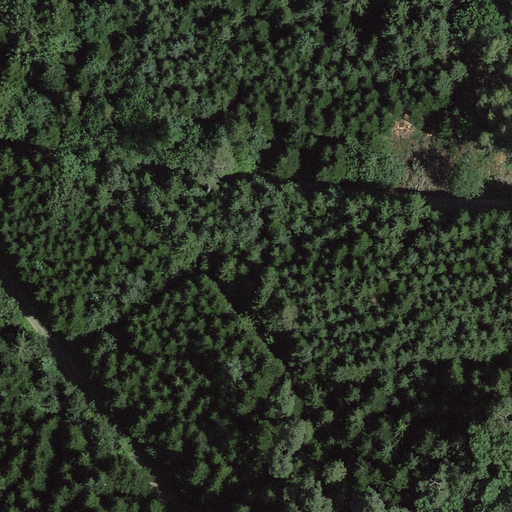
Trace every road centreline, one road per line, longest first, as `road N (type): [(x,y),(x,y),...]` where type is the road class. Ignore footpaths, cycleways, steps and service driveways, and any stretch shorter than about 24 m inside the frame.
road 1 (track): [(0,156),(511,210)]
road 2 (track): [(0,264),(191,511)]
